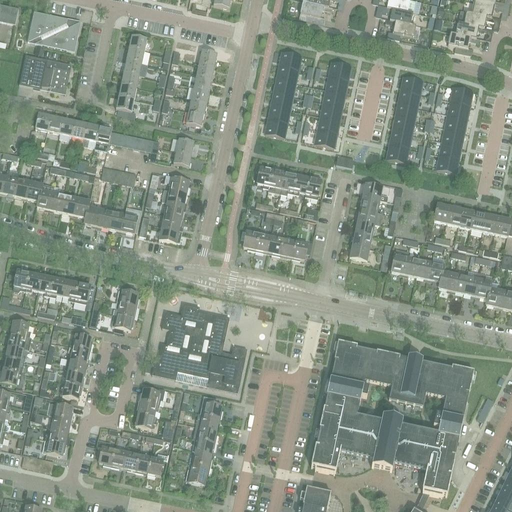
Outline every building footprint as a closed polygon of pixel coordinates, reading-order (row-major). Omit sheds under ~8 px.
[(229,12),(231,0),(215,0),(213,9),(229,12)] [(309,0),(308,6),(329,10),(330,3),(345,6),(346,1),(340,0),(309,0)] [(388,3),(387,10),(413,15),(415,4),(409,3),(397,0),(373,0),(373,3),(379,4),(380,1),(388,3)] [(474,0),(474,4),(509,12),(510,7),(495,4),(496,0),(474,0)] [(307,18),(306,24),(324,28),(325,22),(321,21),(322,14),(331,15),(332,11),(329,10),(308,6),(303,4),(300,17),(307,18)] [(474,4),(471,16),(492,20),(493,13),(508,16),(509,12),(474,4)] [(0,7),(0,24),(7,26),(15,28),(18,11),(0,7)] [(390,19),(390,23),(410,27),(413,15),(387,10),(378,8),(376,16),(390,19)] [(74,55),(80,30),(81,24),(34,15),(27,45),(74,55)] [(466,15),(463,26),(484,30),(486,24),(494,25),(500,27),(501,23),(501,22),(495,21),(492,20),(471,16),(466,15)] [(388,35),(387,42),(399,44),(400,38),(413,41),(416,28),(410,27),(390,23),(386,22),(385,27),(394,29),(393,36),(388,35)] [(458,25),(455,37),(476,41),(478,34),(486,36),(492,37),(493,32),(484,30),(463,26),(458,25)] [(447,48),(456,50),(454,56),(471,59),(473,53),(468,52),(470,45),(479,46),(480,42),(476,41),(455,37),(450,36),(447,48)] [(131,39),(129,51),(144,55),(147,42),(131,39)] [(129,51),(126,63),(142,67),(144,55),(129,51)] [(201,54),(199,67),(214,70),(217,57),(201,54)] [(282,56),(279,70),(298,74),(301,60),(282,56)] [(25,58),(19,88),(41,93),(42,90),(49,91),(48,94),(65,98),(70,74),(71,68),(25,58)] [(126,63),(124,75),(139,79),(142,67),(126,63)] [(199,67),(196,79),(211,82),(214,70),(199,67)] [(332,67),(329,80),(348,84),(351,70),(332,67)] [(279,70),(276,83),(296,87),(298,74),(279,70)] [(124,75),(121,88),(136,91),(139,79),(124,75)] [(196,79),(193,91),(209,95),(211,82),(196,79)] [(329,80),(326,93),(345,97),(348,84),(329,80)] [(403,81),(400,95),(420,99),(422,85),(403,81)] [(276,83),(273,97),(293,100),(296,87),(276,83)] [(121,88),(118,101),(134,104),(136,91),(121,88)] [(193,91),(191,103),(206,107),(209,95),(193,91)] [(453,92),(450,105),(470,109),(472,96),(453,92)] [(326,93),(323,107),(342,111),(345,97),(326,93)] [(400,95),(398,108),(417,112),(420,99),(400,95)] [(273,97),(271,110),(290,114),(293,100),(273,97)] [(131,116),(134,104),(118,101),(116,112),(131,116)] [(191,103),(188,115),(204,119),(206,107),(191,103)] [(450,105),(448,118),(467,122),(470,109),(450,105)] [(323,107),(320,120),(339,124),(342,111),(323,107)] [(398,108),(395,122),(414,126),(417,112),(398,108)] [(271,110),(268,123),(287,127),(290,114),(271,110)] [(201,131),(204,119),(188,115),(186,127),(201,131)] [(35,132),(49,135),(52,119),(39,116),(35,132)] [(448,118),(445,132),(464,136),(467,122),(448,118)] [(52,119),(49,135),(61,138),(64,122),(52,119)] [(320,120),(318,134),(337,138),(339,124),(320,120)] [(64,122),(61,138),(72,140),(75,124),(64,122)] [(395,122),(392,135),(411,139),(414,126),(395,122)] [(268,123),(265,137),(285,141),(287,127),(268,123)] [(75,124),(72,140),(84,142),(87,127),(75,124)] [(87,127),(84,142),(82,149),(94,152),(95,150),(99,129),(87,127)] [(99,129),(95,150),(107,152),(108,148),(109,147),(111,135),(112,132),(99,129)] [(445,132),(442,145),(461,149),(464,136),(445,132)] [(318,134),(315,147),(334,151),(337,138),(318,134)] [(111,135),(109,147),(151,156),(152,151),(152,150),(153,144),(111,135)] [(392,135),(389,149),(409,153),(411,139),(392,135)] [(178,142),(176,154),(191,158),(194,146),(178,142)] [(442,145),(439,159),(458,163),(461,149),(442,145)] [(389,149),(387,162),(406,166),(409,153),(389,149)] [(32,153),(31,159),(43,162),(44,156),(32,153)] [(176,154),(173,166),(173,167),(189,171),(191,158),(176,154)] [(53,168),(54,168),(56,162),(54,162),(55,157),(49,156),(49,157),(44,156),(43,162),(54,164),(53,168)] [(338,159),(336,169),(352,172),(354,163),(338,159)] [(439,159),(437,172),(456,176),(458,163),(439,159)] [(56,162),(54,168),(66,171),(67,165),(56,162)] [(79,165),(77,173),(90,176),(91,169),(85,168),(83,166),(79,165)] [(260,171),(257,185),(256,187),(263,189),(263,192),(268,193),(273,172),(265,170),(264,172),(260,171)] [(101,183),(107,185),(110,172),(103,171),(101,183)] [(110,172),(107,185),(114,186),(116,173),(110,172)] [(273,172),(268,193),(268,195),(280,198),(281,193),(285,175),(273,172)] [(116,173),(114,186),(120,187),(123,175),(116,173)] [(123,175),(120,187),(127,189),(129,176),(123,175)] [(285,175),(281,193),(287,194),(287,196),(292,198),(297,177),(285,175)] [(129,176),(127,189),(133,190),(136,178),(129,176)] [(83,177),(82,183),(89,184),(89,185),(94,186),(95,180),(90,179),(83,177)] [(297,177),(292,198),(299,199),(299,197),(305,198),(309,180),(297,177)] [(152,178),(150,190),(156,192),(158,185),(158,182),(159,179),(152,178)] [(166,178),(164,185),(171,187),(169,194),(187,198),(190,185),(172,181),(173,179),(166,178)] [(6,179),(2,197),(14,199),(18,182),(6,179)] [(309,180),(305,198),(305,201),(317,203),(322,184),(317,183),(318,182),(309,180)] [(18,182),(14,199),(26,202),(30,184),(18,182)] [(30,184),(26,202),(39,205),(41,193),(43,187),(30,184)] [(365,187),(362,200),(380,204),(382,191),(365,187)] [(53,196),(50,213),(62,216),(65,198),(59,197),(61,191),(55,189),(53,196)] [(41,193),(39,205),(37,210),(50,213),(53,196),(41,193)] [(169,194),(167,206),(184,210),(187,198),(169,194)] [(65,198),(62,216),(74,218),(78,201),(65,198)] [(362,200),(360,212),(377,216),(380,204),(362,200)] [(78,201),(74,218),(86,221),(88,209),(90,204),(78,201)] [(167,206),(164,218),(182,222),(184,210),(167,206)] [(434,224),(446,227),(450,209),(438,207),(434,224)] [(88,209),(86,221),(84,227),(97,229),(101,212),(88,209)] [(450,209),(446,227),(458,229),(462,212),(450,209)] [(101,212),(97,229),(109,232),(113,215),(101,212)] [(360,212),(357,224),(375,228),(377,216),(360,212)] [(462,212),(458,229),(470,232),(474,215),(462,212)] [(113,215),(109,232),(121,235),(125,217),(113,215)] [(474,215),(470,232),(483,235),(487,217),(474,215)] [(125,217),(121,235),(134,237),(137,220),(125,217)] [(487,217),(483,235),(495,237),(499,220),(487,217)] [(164,218),(161,230),(179,234),(182,222),(164,218)] [(499,220),(495,237),(507,240),(508,237),(510,225),(511,222),(499,220)] [(357,224),(355,236),(372,240),(375,228),(357,224)] [(139,239),(146,241),(148,227),(142,226),(139,239)] [(176,246),(179,234),(161,230),(159,243),(176,246)] [(247,253),(255,255),(259,235),(247,232),(243,251),(247,252),(247,253)] [(259,235),(255,255),(267,258),(271,239),(272,240),(272,237),(259,235)] [(355,236),(352,248),(370,252),(372,240),(355,236)] [(271,239),(267,258),(279,260),(283,240),(278,239),(278,241),(272,240),(271,239)] [(283,240),(279,260),(291,263),(295,244),(289,243),(290,241),(283,240)] [(296,242),(295,244),(291,263),(300,265),(300,263),(304,264),(308,247),(301,246),(302,244),(296,242)] [(367,264),(370,252),(352,248),(349,261),(367,264)] [(391,275),(404,278),(407,260),(409,255),(396,253),(395,258),(391,275)] [(503,258),(502,266),(501,271),(507,272),(510,260),(503,258)] [(407,260),(404,278),(416,280),(420,263),(407,260)] [(420,263),(416,280),(428,283),(432,265),(420,263)] [(428,283),(439,285),(440,285),(442,274),(444,268),(432,265),(428,283)] [(17,273),(13,290),(13,292),(14,295),(18,296),(20,294),(26,295),(30,274),(22,273),(21,274),(17,273)] [(30,274),(26,295),(31,296),(32,294),(38,295),(42,277),(30,274)] [(440,285),(439,285),(438,292),(450,294),(454,277),(442,274),(440,285)] [(466,279),(462,297),(475,299),(479,277),(474,276),(473,281),(466,279)] [(42,277),(38,295),(44,297),(44,299),(50,300),(54,280),(42,277)] [(454,277),(450,294),(462,297),(466,279),(454,277)] [(475,299),(487,302),(489,291),(490,291),(491,285),(485,283),(486,278),(479,277),(475,299)] [(54,280),(50,300),(56,302),(56,299),(63,300),(67,282),(54,280)] [(67,282),(63,300),(69,302),(68,304),(74,305),(79,285),(67,282)] [(79,285),(74,305),(80,306),(80,304),(87,306),(91,289),(86,288),(86,286),(79,285)] [(487,302),(485,308),(498,311),(502,293),(490,291),(489,291),(487,302)] [(511,295),(502,293),(498,311),(510,314),(511,304),(511,295)] [(118,300),(117,306),(137,310),(139,302),(137,302),(138,298),(121,294),(119,294),(118,300)] [(118,312),(116,319),(135,323),(137,310),(117,306),(115,312),(118,312)] [(247,353),(233,350),(231,359),(222,357),(229,321),(199,315),(199,311),(183,307),(181,319),(165,315),(162,332),(169,334),(166,348),(161,347),(158,363),(155,362),(152,378),(176,384),(206,391),(238,397),(247,353)] [(91,322),(89,330),(96,331),(99,315),(97,314),(93,313),(91,322)] [(133,330),(135,323),(116,319),(114,318),(113,324),(115,324),(114,331),(131,335),(132,330),(133,330)] [(11,329),(9,337),(29,342),(30,336),(28,335),(30,329),(13,325),(12,329),(11,329)] [(54,334),(52,342),(56,343),(58,334),(59,335),(60,330),(55,329),(54,334)] [(6,349),(25,353),(29,354),(32,342),(29,342),(9,337),(6,349)] [(71,344),(70,350),(90,354),(92,345),(91,345),(92,342),(75,338),(73,345),(71,344)] [(319,433),(320,433),(316,450),(315,450),(315,452),(311,470),(315,471),(315,473),(334,478),(335,475),(340,454),(373,461),(373,463),(375,463),(375,462),(380,463),(380,466),(386,467),(386,464),(391,465),(391,467),(393,467),(394,466),(395,466),(427,473),(422,494),(423,494),(422,496),(442,501),(442,498),(447,499),(451,479),(453,471),(455,461),(454,460),(458,443),(459,443),(459,441),(463,423),(462,423),(467,400),(468,396),(469,396),(469,393),(472,383),(470,383),(472,375),(473,375),(474,374),(450,369),(449,371),(447,370),(422,365),(423,362),(408,358),(407,362),(399,360),(400,359),(397,359),(376,354),(376,355),(360,352),(356,351),(357,349),(338,345),(338,346),(339,346),(337,354),(336,354),(334,361),(334,363),(335,363),(330,383),(330,382),(326,399),(327,399),(324,412),(323,412),(322,418),(319,433)] [(6,349),(4,361),(24,366),(25,360),(23,359),(25,353),(6,349)] [(71,356),(70,363),(88,366),(90,354),(70,350),(68,356),(71,356)] [(4,361),(1,373),(19,377),(21,371),(23,372),(24,366),(4,361)] [(67,362),(65,374),(85,379),(88,366),(70,363),(67,362)] [(22,378),(19,377),(1,373),(0,377),(0,381),(1,382),(0,384),(0,386),(17,390),(18,383),(20,384),(22,378)] [(66,381),(64,387),(82,391),(85,379),(65,374),(63,380),(66,381)] [(81,398),(82,391),(64,387),(62,386),(61,392),(63,393),(62,400),(79,403),(80,398),(81,398)] [(141,397),(139,405),(159,409),(161,403),(158,403),(160,396),(143,393),(142,397),(141,397)] [(0,408),(10,411),(12,405),(9,404),(11,398),(0,395),(0,408)] [(174,408),(173,412),(178,413),(181,401),(182,397),(177,396),(174,408)] [(201,412),(200,418),(215,421),(221,422),(222,414),(221,414),(222,410),(216,408),(217,403),(204,400),(201,412)] [(139,405),(136,417),(157,421),(155,420),(156,415),(158,415),(159,409),(139,405)] [(0,408),(0,421),(6,423),(7,416),(9,417),(10,411),(0,408)] [(52,414),(51,420),(71,424),(73,415),(72,414),(73,411),(56,408),(54,414),(52,414)] [(155,427),(157,421),(136,417),(135,425),(136,425),(135,430),(152,434),(153,427),(155,427)] [(201,424),(200,430),(218,434),(221,422),(200,418),(199,424),(201,424)] [(52,426),(51,432),(69,436),(71,424),(51,420),(50,426),(52,426)] [(196,436),(195,442),(215,446),(218,434),(200,430),(199,437),(196,436)] [(47,438),(46,444),(66,448),(69,436),(51,432),(49,438),(47,438)] [(196,447),(195,455),(213,459),(215,446),(195,442),(194,447),(196,447)] [(65,456),(66,448),(46,444),(44,450),(47,450),(45,457),(62,460),(63,456),(65,456)] [(98,444),(96,450),(102,451),(98,467),(103,468),(102,469),(111,471),(123,473),(135,476),(147,478),(155,480),(155,479),(160,480),(163,463),(167,464),(168,459),(158,457),(157,459),(151,458),(151,460),(145,459),(145,457),(139,455),(134,454),(134,452),(128,450),(127,455),(121,454),(121,452),(115,450),(109,449),(110,446),(98,444)] [(191,460),(189,466),(210,471),(213,459),(195,455),(193,461),(191,460)] [(22,470),(27,471),(30,460),(24,459),(22,470)] [(30,460),(27,471),(33,473),(36,461),(30,460)] [(36,461),(33,473),(39,474),(42,462),(36,461)] [(42,462),(39,474),(45,475),(48,463),(42,462)] [(48,463),(45,475),(51,476),(54,465),(48,463)] [(208,479),(210,471),(189,466),(188,472),(185,485),(188,486),(205,489),(207,478),(208,479)] [(511,484),(507,482),(502,491),(511,496),(511,484)] [(419,511),(415,510),(414,511),(327,511),(330,496),(331,495),(311,491),(311,492),(305,491),(300,511),(419,511)] [(511,496),(502,491),(498,500),(511,507),(511,496)] [(511,511),(511,507),(498,500),(493,509),(498,511),(511,511)]
